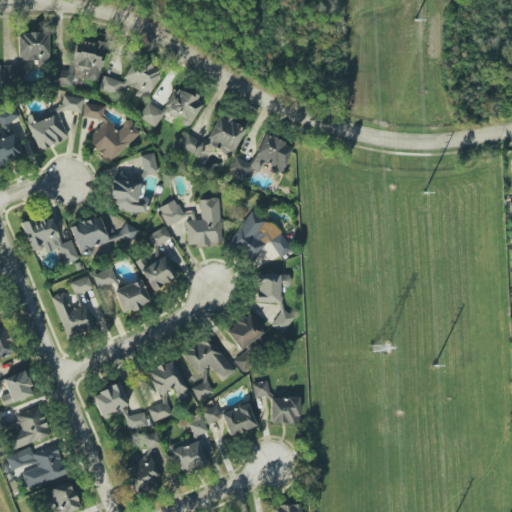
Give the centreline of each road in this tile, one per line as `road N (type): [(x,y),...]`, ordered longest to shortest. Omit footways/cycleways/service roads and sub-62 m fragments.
road 1 (residential): [(0,3),(73,1),(163,35),(282,106),(362,135),(416,144),(511,133)]
road 2 (residential): [(0,223),(120,511)]
road 3 (residential): [(64,367),(171,324),(214,287)]
road 4 (residential): [(154,511),(283,453)]
